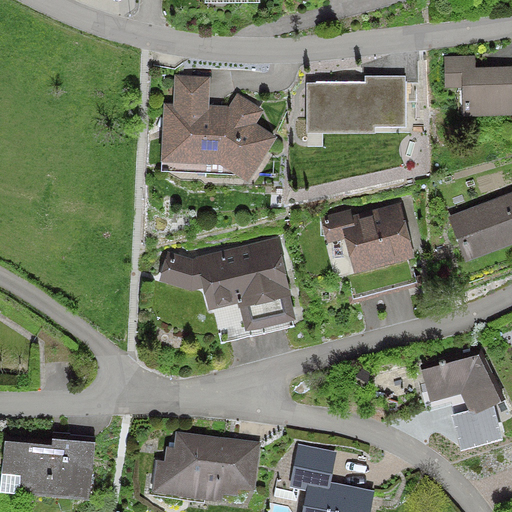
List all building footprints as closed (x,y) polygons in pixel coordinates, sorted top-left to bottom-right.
[(464,109),(511,106),(511,71),(511,70),(472,72),(471,57),(468,57),(443,58),(444,75),(462,74),(464,109)] [(404,82),(314,81),(313,126),(404,127),(404,82)] [(166,166),(205,168),(206,157),(233,158),(248,168),(267,138),(247,125),(256,112),(237,100),(222,124),(204,112),(175,110),(168,110),(166,166)] [(511,196),(451,219),(465,256),(511,238),(511,196)] [(396,210),(343,223),(354,267),(408,253),(396,210)] [(290,317),(272,243),(191,263),(172,257),(167,258),(161,278),(190,287),(205,283),(210,305),(231,300),(241,305),(246,327),(290,317)] [(472,412),(501,397),(479,350),(423,365),(429,392),(428,392),(428,394),(432,393),(431,391),(445,388),(452,386),(454,393),(462,392),(472,412)] [(49,442),(4,438),(0,479),(0,491),(17,493),(17,489),(88,495),(93,438),(63,436),(62,443),(49,442)] [(177,436),(175,451),(168,450),(166,464),(159,463),(156,481),(175,484),(174,491),(218,497),(219,489),(233,491),(235,484),(249,485),(254,453),(220,448),(221,442),(177,436)] [(323,486),(329,456),(297,450),(291,482),(275,478),(271,496),(294,501),(298,483),(308,485),(302,511),(366,511),(369,496),(323,486)]
